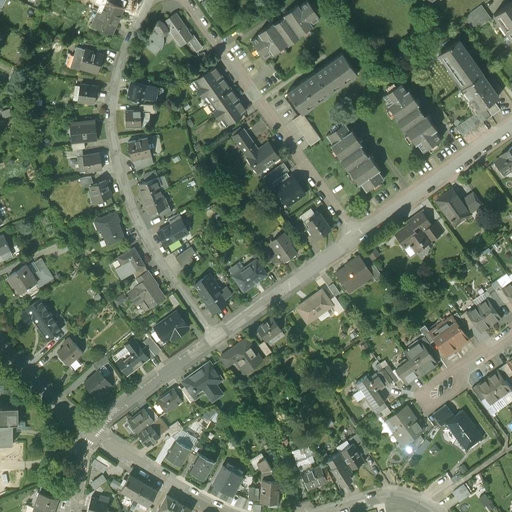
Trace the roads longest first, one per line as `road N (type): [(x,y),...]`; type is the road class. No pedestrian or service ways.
road 1 (residential): [(214,337),(144,236),(112,146),(115,81),(149,0)]
road 2 (residential): [(355,236),(184,0)]
road 3 (residential): [(355,236),(511,126)]
road 4 (residential): [(214,337),(355,236)]
road 5 (residential): [(89,432),(214,337)]
road 6 (residential): [(89,432),(222,511)]
road 7 (residential): [(0,339),(89,432)]
